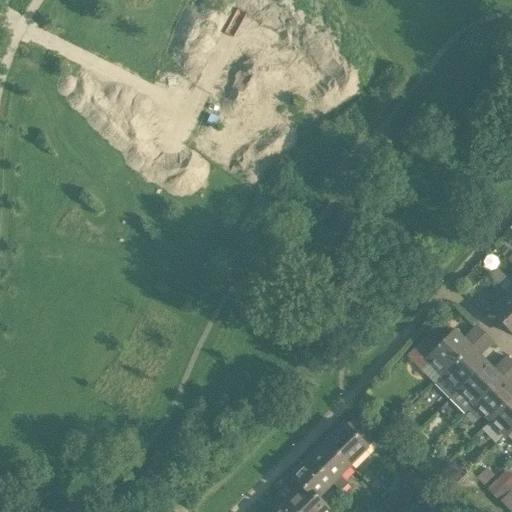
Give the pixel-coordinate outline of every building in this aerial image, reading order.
[(511,299),(511,283),(497,269),(489,276),(500,286),(507,294),(511,299)] [(511,299),(507,294),(490,312),(511,333),(511,299)] [(484,334),(477,327),(463,340),(455,332),(454,332),(447,326),(430,343),(426,339),(408,356),(419,367),(427,359),(443,374),(484,334)] [(443,374),(443,375),(433,385),(448,400),(485,363),(476,355),(491,341),(484,334),(443,374)] [(467,411),(511,366),(511,361),(507,357),(493,371),(485,363),(448,400),(463,415),(467,411)] [(482,414),(489,421),(511,397),(511,389),(508,385),(511,380),(511,366),(467,411),(476,420),(482,414)] [(511,397),(489,421),(504,436),(511,428),(511,397)] [(353,418),(344,426),(342,424),(325,442),(349,466),(375,440),(353,418)] [(325,442),(308,459),(332,483),(331,484),(339,492),(347,484),(339,476),(349,466),(325,442)] [(291,476),(292,478),(315,500),(316,499),(331,484),(332,483),(308,459),(291,476)] [(476,478),(483,485),(493,475),(486,468),(476,478)] [(486,489),(499,501),(511,487),(499,475),(486,489)] [(285,502),(284,503),(292,511),(322,511),(326,509),(316,499),(315,500),(292,478),(276,494),(285,502)] [(511,511),(511,493),(509,491),(499,502),(509,511),(511,511)] [(384,501),(393,510),(400,503),(391,494),(384,501)] [(391,511),(393,510),(384,501),(377,508),(380,511),(391,511)] [(292,511),(284,503),(275,511),(292,511)]
